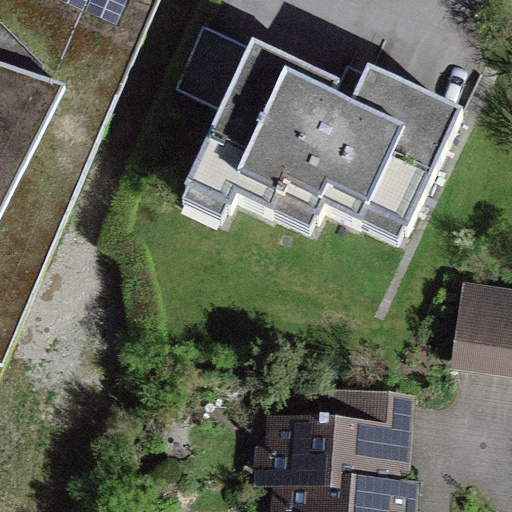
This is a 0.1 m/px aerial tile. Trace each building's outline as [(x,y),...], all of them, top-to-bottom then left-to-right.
[(0,0),(0,375),(153,0),(0,0)] [(285,56),(207,20),(173,94),(211,111),(177,187),(220,207),(232,181),(302,213),(312,193),(399,232),(458,102),(363,59),(345,98),(280,68),(285,56)] [(452,355),(486,360),(496,295),(462,290),(452,355)] [(486,360),(511,363),(511,297),(496,295),(486,360)] [(273,484),(291,485),(384,491),(389,400),(327,396),(326,422),(278,419),(273,484)] [(401,511),(403,492),(384,491),(291,485),(288,511),(401,511)]
